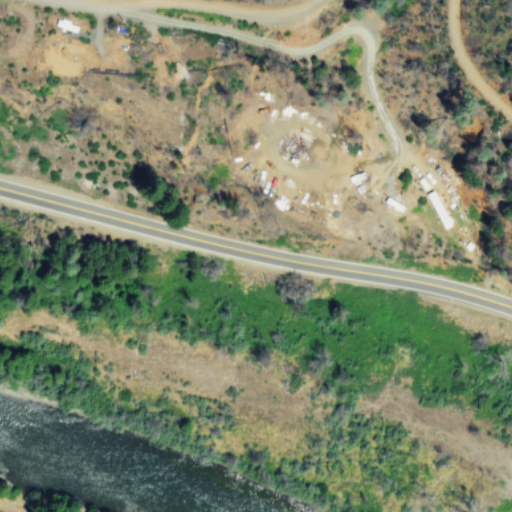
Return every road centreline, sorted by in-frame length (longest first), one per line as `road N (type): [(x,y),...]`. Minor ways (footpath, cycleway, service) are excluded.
road 1 (trunk): [(511,311),(0,175)]
road 2 (residential): [(466,12),(275,57),(179,57),(0,1)]
